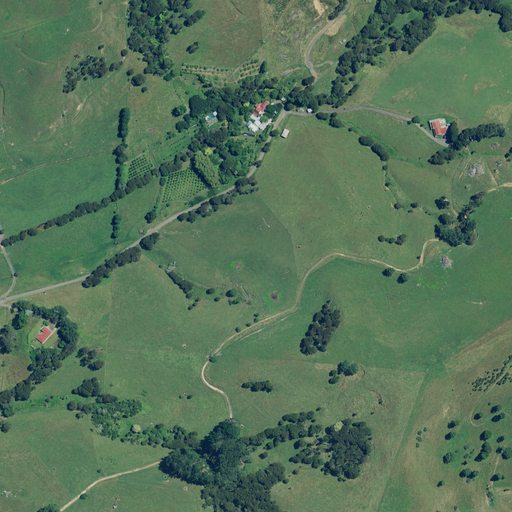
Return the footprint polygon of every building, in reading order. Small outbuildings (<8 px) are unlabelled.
[(256,103),(254,106),(256,108),(252,112),(253,113),(249,117),(254,121),(269,102),(265,100),(262,104),(260,103),(258,104),(256,103)] [(259,116),(253,123),(260,129),(266,122),(259,116)] [(441,126),(439,119),(429,121),(431,129),(433,129),(435,137),(447,134),(446,131),(451,129),(450,123),(445,124),(445,123),(443,123),(443,125),(441,126)] [(258,128),(250,121),(245,126),(254,133),(258,128)] [(289,131),(284,128),(281,135),(286,138),(289,131)] [(52,333),(46,327),(43,331),(44,332),(37,338),(43,343),(52,333)]
